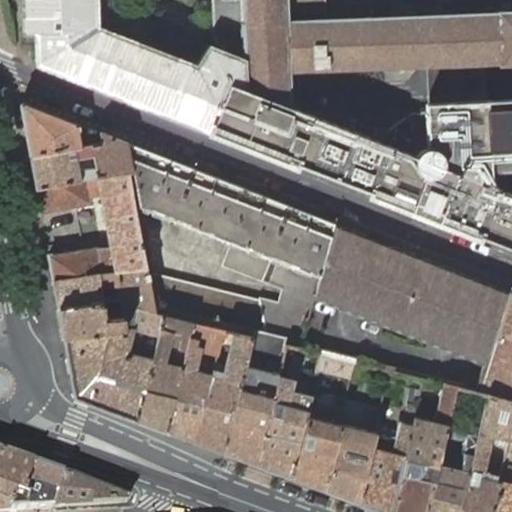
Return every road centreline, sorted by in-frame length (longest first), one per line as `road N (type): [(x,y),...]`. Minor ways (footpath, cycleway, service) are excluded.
road 1 (residential): [(511,274),(0,66)]
road 2 (secondary): [(0,425),(99,461),(200,484)]
road 3 (secondary): [(200,484),(161,456),(61,410),(37,382)]
